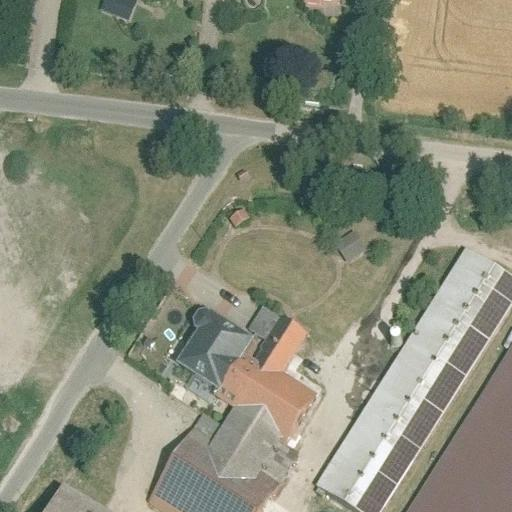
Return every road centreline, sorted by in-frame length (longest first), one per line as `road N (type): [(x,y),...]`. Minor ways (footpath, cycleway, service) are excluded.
road 1 (unclassified): [(3,511),(245,138)]
road 2 (residential): [(245,138),(511,170)]
road 3 (residential): [(0,108),(245,138)]
road 4 (unknown): [(210,0),(245,138)]
